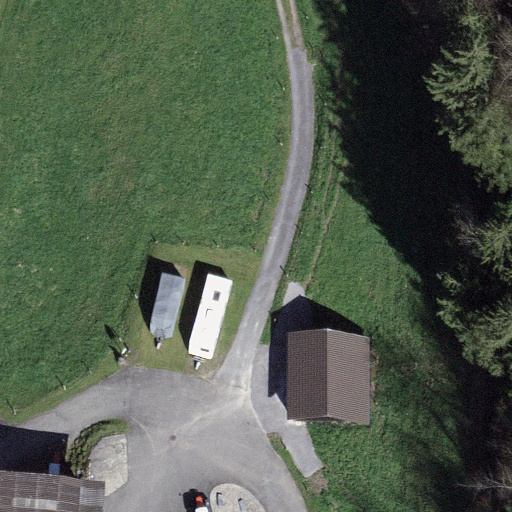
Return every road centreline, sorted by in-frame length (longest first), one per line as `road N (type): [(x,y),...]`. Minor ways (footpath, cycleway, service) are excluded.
road 1 (track): [(0,466),(82,419),(154,402),(225,411),(291,209),(304,128),(295,58)]
road 2 (unclassified): [(225,411),(291,511)]
